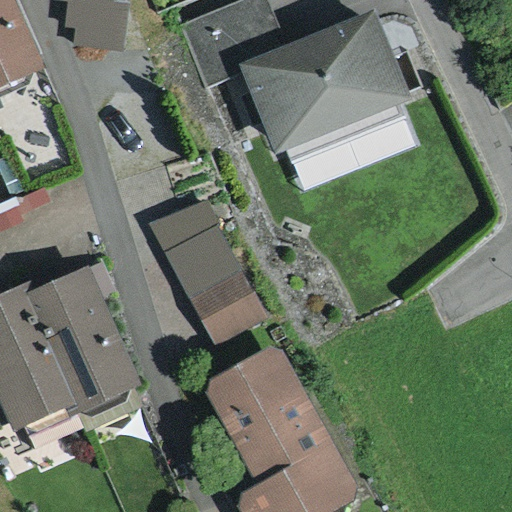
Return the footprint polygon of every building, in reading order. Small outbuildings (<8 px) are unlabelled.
[(2,0),(0,0),(0,78),(32,64),(2,0)] [(121,45),(125,0),(67,0),(64,40),(121,45)] [(370,22),(249,70),(279,145),(400,96),(370,22)] [(180,282),(214,343),(264,316),(216,227),(183,245),(198,272),(180,282)] [(27,294),(25,295),(74,404),(128,380),(83,280),(31,303),(27,294)] [(74,405),(74,404),(25,295),(0,305),(0,422),(15,416),(33,449),(83,427),(74,405)] [(233,419),(273,491),(251,503),(256,511),(307,511),(343,492),(270,361),(226,385),(242,414),(233,419)]
